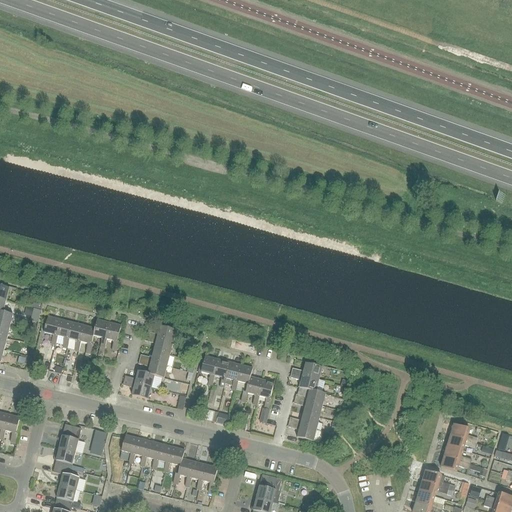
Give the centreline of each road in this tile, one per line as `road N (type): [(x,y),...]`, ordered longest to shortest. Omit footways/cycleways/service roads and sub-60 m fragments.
road 1 (motorway): [(7,0),(511,179)]
road 2 (unclassified): [(511,248),(0,108)]
road 3 (motorway): [(511,152),(84,0)]
road 4 (residential): [(511,103),(219,0)]
road 5 (unclassified): [(46,394),(243,445)]
road 6 (unclassified): [(243,445),(324,469),(347,511)]
